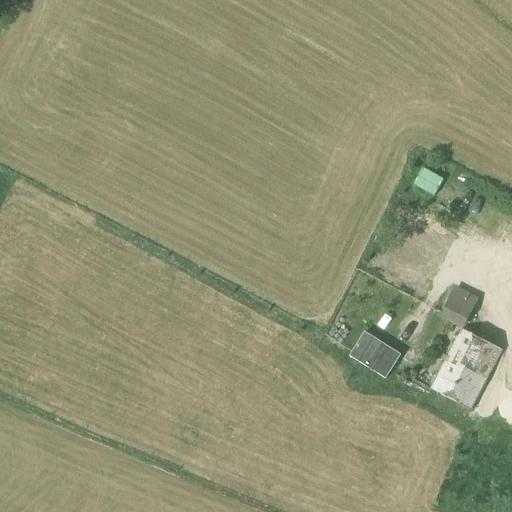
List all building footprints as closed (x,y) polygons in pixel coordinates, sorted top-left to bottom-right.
[(420,241),(436,247),(448,212),(411,200),(389,264),(411,272),(417,253),(416,253),(420,241)] [(489,256),(503,241),(490,229),(476,244),(489,256)] [(478,300),(455,289),(441,319),(464,330),(478,300)] [(431,391),(470,411),(500,353),(461,332),(431,391)] [(385,381),(401,356),(364,333),(349,358),(385,381)] [(511,410),(511,367),(509,366),(495,404),(511,410)]
